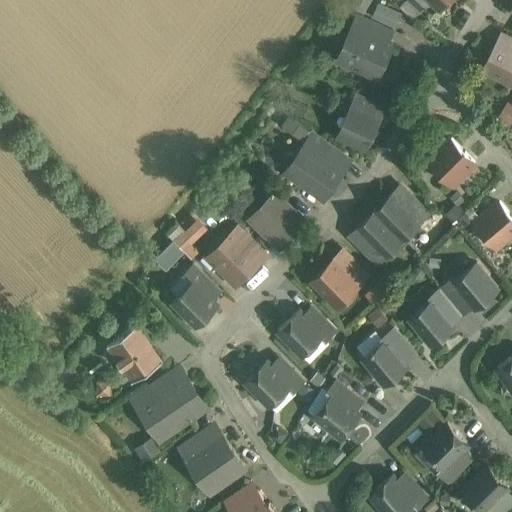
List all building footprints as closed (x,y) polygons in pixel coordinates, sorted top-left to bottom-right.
[(364,10),(368,0),(351,0),(349,3),(364,10)] [(400,12),(378,2),(372,14),(394,24),(400,12)] [(393,29),(360,14),(340,59),(379,76),(393,43),(388,41),(393,29)] [(511,38),(502,33),(497,43),(511,50),(511,38)] [(511,50),(497,43),(493,51),(497,53),(488,69),(511,81),(511,50)] [(367,97),(356,93),(351,104),(356,106),(343,135),(365,145),(379,116),(362,108),(367,97)] [(384,105),(367,97),(362,108),(379,116),(384,105)] [(278,125),(301,138),(308,125),(284,113),(278,125)] [(344,168),(318,150),(325,140),(326,139),(313,131),(298,153),(304,157),(293,174),(324,196),(344,168)] [(474,161),(451,137),(429,159),(452,183),(474,161)] [(351,158),(325,140),(318,150),(344,168),(351,158)] [(415,198),(401,184),(393,192),(407,206),(415,198)] [(276,189),(251,215),(279,243),(304,217),(276,189)] [(407,206),(393,192),(383,201),(387,205),(379,212),(403,236),(428,211),(415,198),(407,206)] [(511,215),(499,201),(476,221),(496,245),(511,232),(511,215)] [(403,236),(379,212),(371,220),(368,216),(359,226),(373,240),(365,248),(364,248),(377,261),(403,236)] [(183,244),(188,247),(206,223),(195,215),(185,229),(176,222),(151,257),(166,268),(183,244)] [(238,226),(212,252),(240,280),(245,274),(243,271),(256,258),(242,244),(249,237),(238,226)] [(373,240),(359,226),(351,234),(365,248),(373,240)] [(249,237),(242,244),(256,258),(263,251),(249,237)] [(361,264),(344,246),(335,256),(352,273),(361,264)] [(335,256),(312,279),(325,292),(329,289),(340,301),(370,271),(362,263),(361,264),(352,273),(335,256)] [(195,261),(186,271),(194,279),(195,279),(203,271),(204,270),(195,261)] [(455,279),(454,280),(458,286),(474,304),(475,305),(498,286),(477,261),(455,279)] [(222,290),(203,271),(195,279),(214,299),(222,290)] [(453,276),(441,286),(448,295),(458,286),(454,280),(455,279),(453,276)] [(195,279),(194,279),(173,300),(196,323),(217,302),(214,299),(195,279)] [(448,295),(441,286),(429,296),(431,299),(433,297),(438,303),(448,295)] [(458,286),(448,295),(463,313),(474,304),(458,286)] [(463,313),(448,295),(438,303),(453,321),(463,313)] [(431,299),(410,317),(431,342),(454,323),(453,321),(438,303),(433,297),(431,299)] [(326,319),(311,305),(304,313),(318,327),(326,319)] [(300,309),(278,330),(302,353),(322,334),(323,332),(318,327),(304,313),(300,309)] [(336,328),(327,319),(326,319),(318,327),(323,332),(322,334),(326,338),(336,328)] [(138,322),(108,343),(133,380),(163,359),(138,322)] [(394,326),(382,336),(385,339),(386,338),(391,343),(400,335),(401,335),(394,326)] [(414,352),(400,335),(391,343),(405,360),(414,352)] [(391,343),(386,338),(385,339),(364,357),(384,382),(407,363),(405,360),(391,343)] [(294,370),(279,355),(271,363),(286,378),(294,370)] [(511,355),(497,366),(511,387),(511,355)] [(271,363),(267,359),(246,380),(269,404),(289,384),(291,383),(286,378),(271,363)] [(179,365),(134,395),(140,405),(185,375),(179,365)] [(294,370),(286,378),(291,383),(289,384),(294,389),(304,379),(294,369),(294,370)] [(185,375),(140,405),(148,417),(158,410),(171,428),(205,405),(185,375)] [(352,390),(336,378),(327,389),(333,393),(334,391),(344,399),(351,391),(352,390)] [(110,380),(98,380),(98,392),(110,392),(110,380)] [(344,399),(334,391),(333,393),(315,415),(341,436),(360,412),(356,409),(344,399)] [(363,400),(351,391),(344,399),(356,409),(363,400)] [(214,421),(189,438),(196,449),(221,432),(214,421)] [(468,443),(447,422),(424,445),(443,465),(445,466),(450,461),(465,447),(468,443)] [(196,449),(191,452),(192,454),(214,487),(244,466),(221,432),(196,449)] [(188,438),(178,445),(187,457),(192,454),(191,452),(196,449),(189,438),(188,438)] [(465,447),(450,461),(458,469),(472,455),(465,447)] [(450,461),(445,466),(443,465),(439,469),(449,479),(458,470),(458,469),(450,461)] [(488,465),(465,488),(474,497),(473,499),(475,501),(476,499),(484,507),(486,509),(491,504),(506,488),(509,486),(488,465)] [(419,486),(405,470),(397,478),(410,493),(419,486)] [(397,478),(393,473),(371,493),(386,511),(399,511),(413,500),(415,498),(410,493),(397,478)] [(251,480),(224,498),(231,508),(258,490),(251,480)] [(428,496),(419,485),(419,486),(410,493),(415,498),(413,500),(418,505),(428,496)] [(511,494),(506,488),(491,504),(498,511),(499,511),(511,499),(511,494)] [(267,504),(258,490),(231,508),(227,511),(226,511),(276,511),(269,502),(267,504)]
